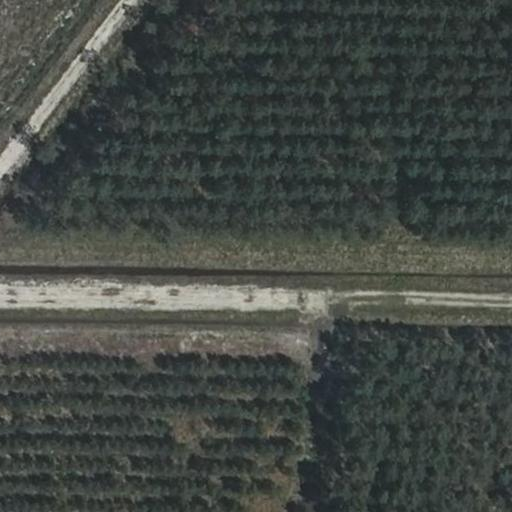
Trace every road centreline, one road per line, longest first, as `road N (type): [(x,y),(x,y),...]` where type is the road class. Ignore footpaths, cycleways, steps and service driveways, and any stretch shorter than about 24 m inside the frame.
road 1 (track): [(0,271),(511,282)]
road 2 (track): [(356,278),(293,511)]
road 3 (track): [(0,126),(108,0)]
